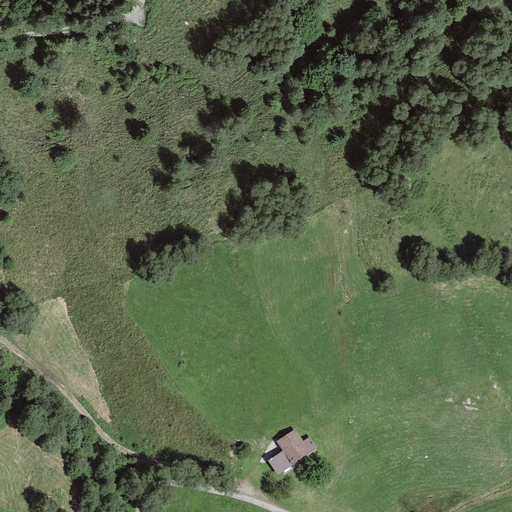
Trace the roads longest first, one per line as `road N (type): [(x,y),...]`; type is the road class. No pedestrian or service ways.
road 1 (track): [(267,505),(221,472),(115,446),(44,371),(0,338)]
road 2 (track): [(131,0),(91,24),(0,32)]
road 3 (track): [(267,505),(181,485),(159,492),(142,511)]
